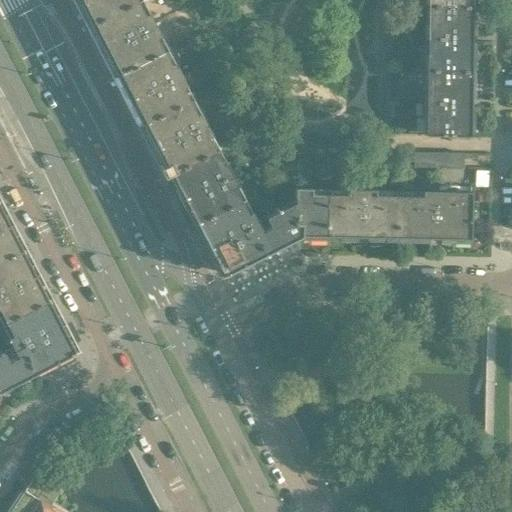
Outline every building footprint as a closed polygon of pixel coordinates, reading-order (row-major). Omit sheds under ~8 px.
[(77,0),(89,24),(135,0),(77,0)] [(139,0),(135,0),(89,24),(102,49),(152,24),(139,0)] [(473,5),(427,5),(426,37),(470,38),(470,23),(473,23),(473,5)] [(152,24),(102,49),(115,73),(164,48),(152,24)] [(470,38),(426,37),(425,69),(472,69),(472,54),(470,54),(470,38)] [(164,48),(115,73),(128,99),(177,74),(164,48)] [(472,69),(425,69),(425,101),(469,102),(469,87),(472,87),(472,69)] [(177,74),(128,99),(141,123),(190,99),(177,74)] [(190,99),(141,123),(154,149),(203,124),(190,99)] [(469,102),(425,101),(424,134),(468,135),(468,133),(471,133),(471,117),(468,117),(469,102)] [(203,124),(154,149),(166,173),(216,148),(203,124)] [(216,148),(166,173),(179,198),(228,173),(216,148)] [(429,171),(430,153),(420,152),(420,171),(429,171)] [(462,153),(434,153),(434,167),(462,167),(462,153)] [(228,173),(179,198),(192,223),(241,198),(228,173)] [(310,188),(294,188),(294,202),(294,222),(300,236),(308,236),(308,239),(324,239),(325,194),(310,193),(310,188)] [(360,237),(361,189),(348,189),(348,194),(325,194),(324,239),(341,239),(341,236),(360,237)] [(373,194),(373,190),(361,189),(360,237),(380,237),(380,240),(396,240),(397,195),(373,194)] [(433,238),(434,191),(420,190),(420,195),(397,195),(396,240),(412,240),(412,237),(433,238)] [(470,191),(434,191),(433,238),(452,238),(452,241),(467,241),(467,239),(469,239),(470,191)] [(241,198),(192,223),(205,248),(254,223),(241,198)] [(0,200),(0,226),(11,221),(0,200)] [(300,236),(294,222),(294,202),(265,218),(269,228),(254,235),(264,253),(298,236),(300,236)] [(264,253),(254,235),(269,228),(265,218),(254,223),(205,248),(216,271),(217,270),(224,273),(264,253)] [(11,221),(0,226),(0,258),(24,247),(11,221)] [(24,247),(0,258),(0,290),(36,271),(24,247)] [(36,271),(0,290),(0,320),(49,295),(36,271)] [(49,295),(0,320),(0,322),(12,345),(61,319),(49,295)] [(71,352),(73,345),(74,344),(61,319),(12,345),(1,350),(8,361),(18,356),(28,375),(72,352),(71,352)] [(0,389),(28,375),(18,356),(8,361),(1,350),(0,351),(0,389)] [(63,511),(50,503),(60,488),(35,472),(9,511),(63,511)]
